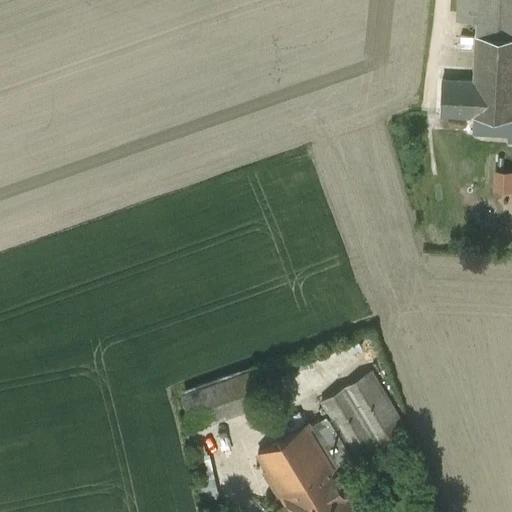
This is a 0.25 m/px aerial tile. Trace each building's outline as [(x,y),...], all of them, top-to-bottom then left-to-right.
[(478,0),(458,0),(458,19),(477,20),(478,0)] [(511,0),(478,0),(477,20),(476,34),(494,35),(494,26),(511,27),(511,0)] [(494,35),(476,34),(473,80),(460,80),(457,113),(471,114),(511,116),(511,27),(494,26),(494,35)] [(460,80),(442,78),(439,111),(457,113),(460,80)] [(511,116),(471,114),(470,130),(506,133),(506,139),(511,139),(511,116)] [(422,232),(437,229),(432,209),(417,212),(422,232)] [(253,371),(184,395),(193,423),(263,399),(253,371)] [(367,372),(321,399),(332,418),(354,454),(355,455),(401,427),(367,372)] [(332,418),(312,430),(333,466),(354,454),(332,418)] [(312,430),(307,422),(258,451),(268,468),(263,472),(276,493),(281,490),(293,510),(288,511),(345,511),(357,505),(333,466),(312,430)]
